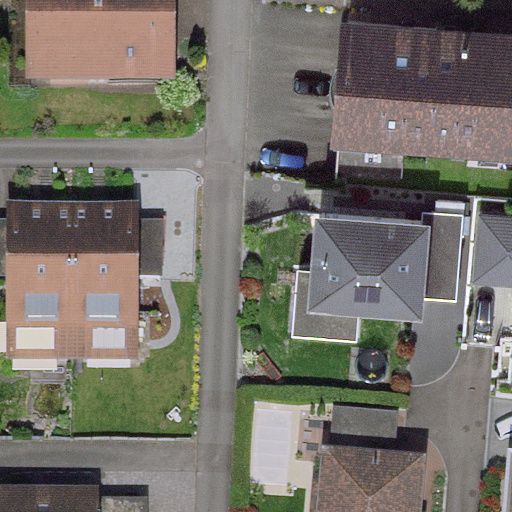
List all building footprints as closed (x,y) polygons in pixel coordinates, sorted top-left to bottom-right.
[(163,0),(27,0),(28,78),(164,78),(163,0)] [(511,36),(343,24),(334,134),(511,147),(511,36)] [(129,359),(129,215),(8,216),(8,359),(129,359)] [(417,224),(317,217),(311,298),(411,306),(417,224)] [(511,221),(480,219),(476,276),(511,279),(511,221)] [(511,511),(511,462),(506,462),(502,511),(511,511)] [(409,511),(413,478),(324,470),(320,511),(409,511)]
